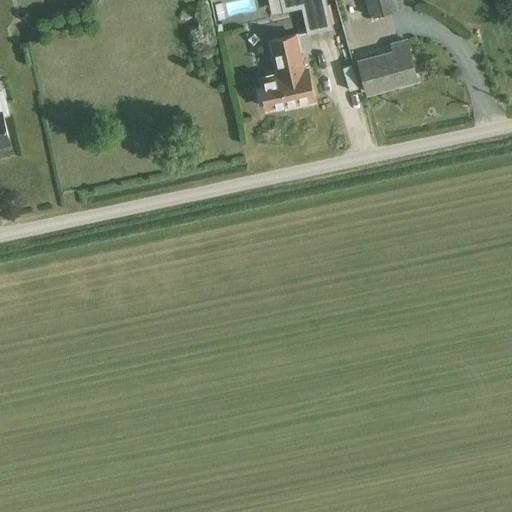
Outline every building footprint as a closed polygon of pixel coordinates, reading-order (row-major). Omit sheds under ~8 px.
[(327,0),(281,0),(284,11),(303,7),(308,33),(333,27),(327,0)] [(399,10),(396,0),(367,0),(373,17),(399,10)] [(310,64),(307,65),(300,31),(269,38),(276,71),(260,75),(262,85),(256,86),(260,104),(266,103),(267,110),(286,105),(286,108),(318,101),(310,64)] [(360,60),(363,73),(368,92),(418,79),(407,40),(392,44),(394,51),(360,60)] [(0,140),(10,138),(3,113),(7,112),(3,92),(0,92),(0,140)]
